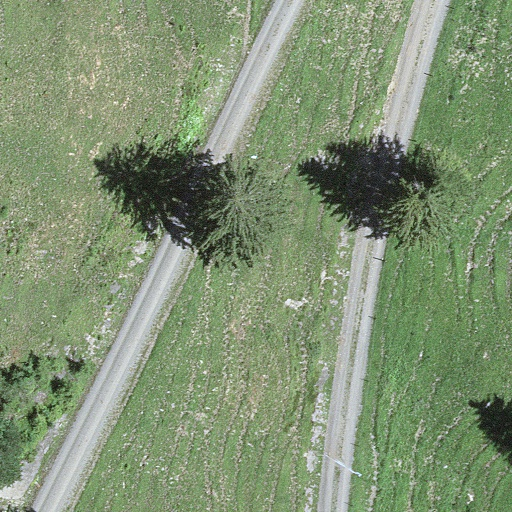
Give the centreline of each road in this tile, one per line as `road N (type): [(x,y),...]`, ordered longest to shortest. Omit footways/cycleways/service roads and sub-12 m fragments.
road 1 (track): [(31,511),(279,0)]
road 2 (track): [(432,0),(342,361),(335,511)]
